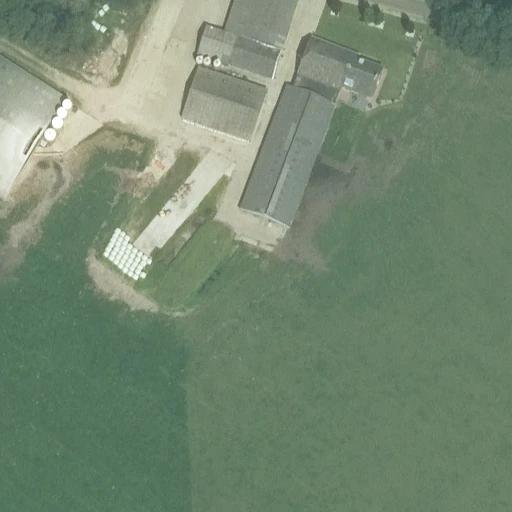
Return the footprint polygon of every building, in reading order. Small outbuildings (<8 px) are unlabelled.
[(197,58),(271,83),(298,4),(286,0),(236,0),(225,37),(206,30),(197,58)] [(311,40),(292,91),(335,107),(342,87),(372,99),(383,71),(357,61),(359,58),(311,40)] [(66,102),(0,60),(0,197),(4,200),(66,102)] [(248,142),(265,92),(200,70),(183,120),(248,142)] [(288,231),(335,107),(292,91),(287,89),(240,213),(288,231)] [(162,179),(139,215),(147,221),(170,184),(162,179)] [(195,220),(188,196),(170,201),(177,225),(195,220)] [(185,267),(175,283),(189,292),(199,275),(185,267)]
